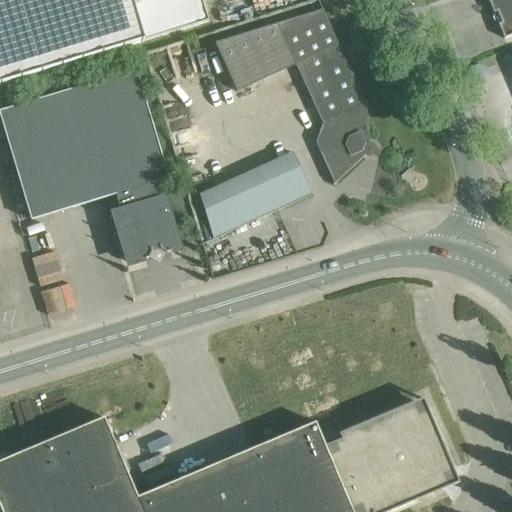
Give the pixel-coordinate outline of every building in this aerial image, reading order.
[(0,0),(0,83),(208,21),(202,0),(0,0)] [(511,35),(511,0),(488,0),(494,12),(498,11),(502,22),(498,23),(505,38),(511,35)] [(315,142),(334,185),(366,155),(370,142),(366,103),(323,9),(277,23),(296,64),(322,121),(315,142)] [(169,179),(163,159),(136,70),(0,111),(0,117),(31,220),(115,195),(120,211),(114,213),(129,264),(149,258),(152,252),(151,248),(159,245),(160,249),(167,253),(180,249),(165,198),(159,200),(154,183),(169,179)] [(278,148),(186,191),(209,239),(301,196),(278,148)] [(105,417),(0,461),(0,506),(2,511),(374,511),(378,511),(389,511),(418,500),(416,495),(422,491),(429,486),(434,479),(438,470),(440,460),(439,450),(437,443),(442,441),(427,407),(419,410),(415,402),(344,431),(347,437),(326,446),(316,422),(138,497),(105,417)]
